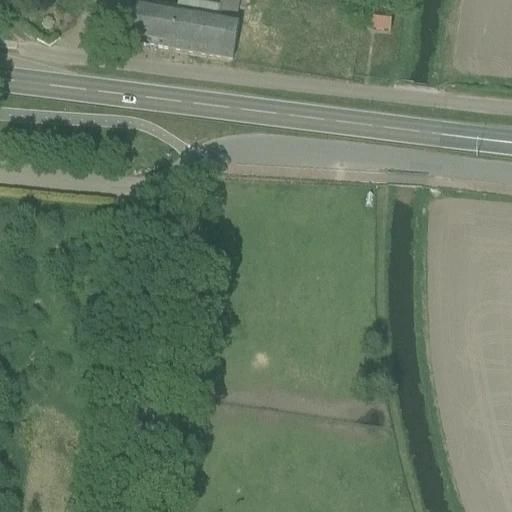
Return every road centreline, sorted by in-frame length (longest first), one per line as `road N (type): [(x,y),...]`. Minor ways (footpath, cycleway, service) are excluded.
road 1 (unclassified): [(511,176),(265,146),(198,158),(174,181),(165,215),(132,511)]
road 2 (primary): [(511,144),(0,82)]
road 3 (unclassified): [(511,109),(56,54)]
